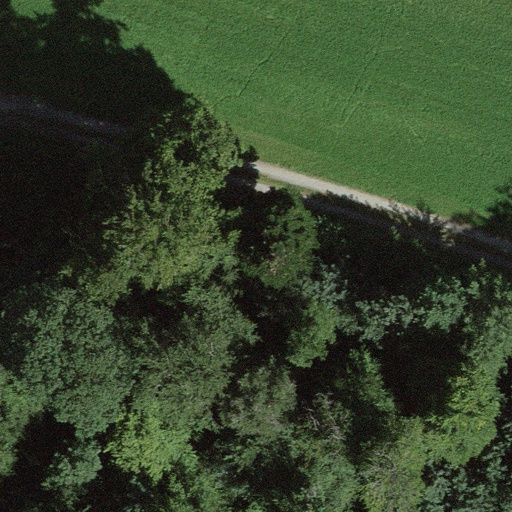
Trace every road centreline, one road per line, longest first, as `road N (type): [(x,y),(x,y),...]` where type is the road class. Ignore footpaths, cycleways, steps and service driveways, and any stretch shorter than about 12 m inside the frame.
road 1 (track): [(0,114),(280,186),(511,265)]
road 2 (track): [(0,311),(89,433),(166,511)]
